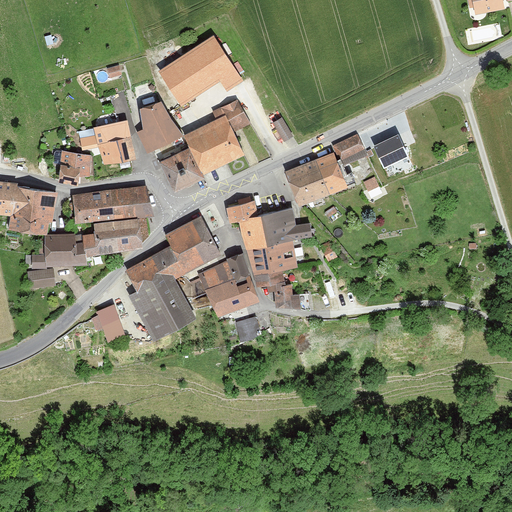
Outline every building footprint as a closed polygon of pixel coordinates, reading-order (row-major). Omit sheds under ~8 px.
[(466,0),(469,13),(498,7),(496,0),(466,0)] [(241,80),(214,39),(162,73),(182,104),(221,78),(228,88),(241,80)] [(108,78),(120,75),(117,64),(105,67),(108,78)] [(139,134),(148,152),(181,136),(170,120),(161,103),(142,111),(144,131),(139,134)] [(204,178),(201,173),(242,155),(231,132),(248,122),(237,103),(215,113),(219,121),(186,137),(192,149),(161,164),(175,191),(204,178)] [(268,121),(280,140),(289,134),(278,116),(268,121)] [(100,146),(105,164),(135,159),(127,123),(95,129),(97,136),(81,139),(83,150),(100,146)] [(336,153),(334,154),(338,166),(366,155),(357,136),(334,147),(336,153)] [(375,147),(385,168),(408,156),(398,136),(375,147)] [(57,150),(53,181),(74,184),(76,174),(86,175),(89,154),(57,150)] [(317,162),(329,194),(346,187),(338,166),(334,154),(317,162)] [(300,206),(329,194),(317,162),(287,173),(300,206)] [(374,178),(365,183),(368,191),(378,187),(374,178)] [(7,229),(42,232),(44,221),(47,222),(51,190),(12,186),(11,191),(8,214),(7,229)] [(77,223),(95,221),(136,216),(152,214),(145,188),(75,197),(77,223)] [(0,212),(8,214),(11,191),(0,189),(0,212)] [(254,202),(228,209),(231,222),(240,221),(257,286),(268,286),(269,292),(276,291),(277,307),(300,309),(299,295),(292,296),(291,286),(284,287),(282,270),(296,267),(291,240),(311,236),(309,225),(294,227),(292,210),(257,218),(254,202)] [(85,257),(140,248),(136,216),(95,221),(96,233),(82,236),(85,257)] [(220,255),(201,218),(167,236),(172,247),(128,272),(138,293),(131,297),(154,339),(194,318),(174,279),(220,255)] [(86,264),(85,257),(82,236),(75,236),(46,237),(47,255),(33,256),(33,267),(47,266),(86,264)] [(322,260),(333,256),(328,239),(317,243),(322,260)] [(258,301),(242,256),(228,261),(229,263),(200,275),(219,316),(258,301)] [(29,273),(31,288),(54,285),(53,270),(29,273)] [(98,313),(109,342),(124,336),(113,307),(98,313)] [(229,320),(233,336),(253,331),(249,315),(229,320)]
